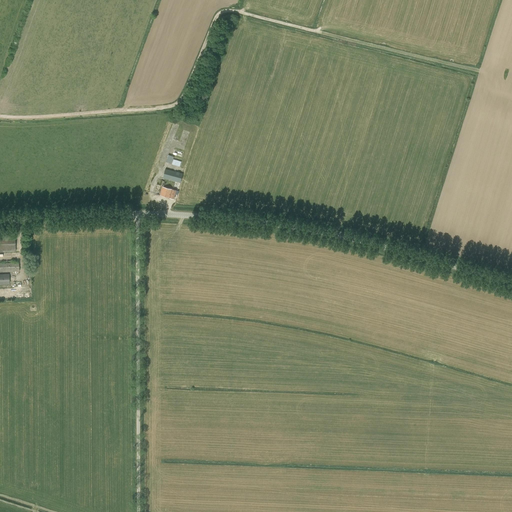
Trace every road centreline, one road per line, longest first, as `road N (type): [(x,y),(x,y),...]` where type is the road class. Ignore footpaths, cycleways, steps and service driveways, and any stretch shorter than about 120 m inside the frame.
road 1 (track): [(473,69),(228,10),(213,20),(174,105),(0,116)]
road 2 (unclassified): [(137,213),(267,221),(511,281)]
road 3 (unclassified): [(138,511),(137,213)]
road 4 (unclassified): [(0,218),(137,213)]
